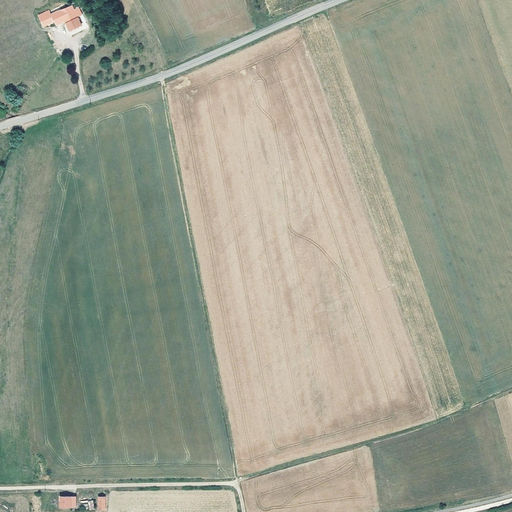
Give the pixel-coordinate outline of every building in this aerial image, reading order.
[(74,8),(72,6),(61,10),(70,31),(82,25),(77,14),(81,12),(77,6),(74,8)] [(45,15),(43,9),(36,11),(39,17),(45,15)] [(49,20),(55,18),(53,12),(45,15),(39,17),(42,24),(49,20)] [(76,496),(66,496),(62,496),(59,496),(59,501),(61,501),(61,507),(76,507),(76,496)] [(97,511),(106,511),(105,496),(97,497),(97,511)]
